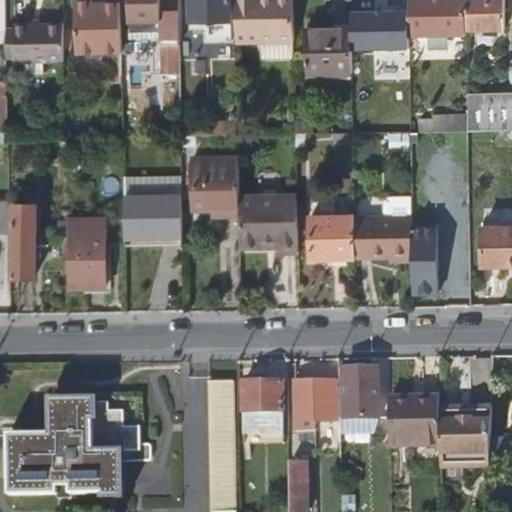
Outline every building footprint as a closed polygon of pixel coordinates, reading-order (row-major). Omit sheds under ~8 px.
[(76,0),(77,50),(122,49),(122,46),(122,27),(121,3),(93,3),(92,0),(76,0)] [(161,0),(129,0),(130,39),(162,39),(162,42),(180,41),(179,11),(162,11),(161,0)] [(192,2),(192,22),(232,21),(231,0),(197,0),(198,1),(192,2)] [(294,57),(294,42),(292,0),(269,0),(270,1),(260,1),(259,0),(237,0),(238,42),(264,42),(264,57),(294,57)] [(466,31),(465,0),(407,0),(408,36),(466,35),(466,31)] [(465,0),(466,31),(505,31),(505,0),(465,0)] [(356,18),(357,56),(368,56),(367,17),(356,18)] [(40,61),(66,61),(65,23),(17,23),(17,28),(18,57),(17,62),(22,61),(22,74),(41,74),(40,61)] [(7,28),(8,55),(8,57),(18,57),(17,28),(7,28)] [(306,74),(352,73),(351,28),(306,28),(306,74)] [(505,132),(511,131),(511,93),(467,94),(467,118),(468,133),(505,132)] [(467,118),(434,118),(434,133),(468,133),(467,118)] [(181,124),(181,137),(239,136),(239,123),(181,124)] [(284,135),(295,135),(295,126),(284,126),(284,135)] [(240,210),(240,196),(239,155),(194,156),(195,211),(240,210)] [(298,252),(297,195),(240,196),(240,210),(241,247),(278,247),(278,252),(298,252)] [(182,197),(125,198),(126,240),(183,239),(182,197)] [(0,232),(11,232),(11,198),(0,198),(0,232)] [(15,205),(16,276),(39,276),(37,205),(15,205)] [(355,218),(355,217),(310,217),(311,260),(355,259),(355,218)] [(107,218),(68,219),(70,288),(107,288),(107,218)] [(412,228),(412,218),(355,218),(355,259),(412,259),(412,228)] [(412,259),(413,265),(417,265),(417,294),(439,294),(437,227),(412,228),(412,259)] [(511,227),(482,228),(483,267),(511,266),(511,227)] [(346,371),(347,423),(381,422),(380,370),(346,371)] [(244,382),(246,435),(286,433),(284,381),(244,382)] [(340,404),(340,382),(296,383),(296,405),(297,405),(297,434),(316,434),(316,424),(341,424),(340,404)] [(209,383),(213,511),(238,511),(234,383),(209,383)] [(389,401),(391,445),(441,444),(440,409),(440,399),(389,401)] [(9,435),(11,496),(60,496),(59,487),(71,487),(72,495),(103,494),(103,500),(136,499),(135,464),(155,464),(154,447),(141,447),(141,431),(125,431),(125,413),(111,413),(111,404),(55,405),(55,434),(9,435)] [(473,408),(440,409),(441,444),(442,486),(463,486),(462,465),(491,464),(491,455),(492,414),(473,415),(473,408)] [(291,454),(292,465),(304,465),(305,454),(291,454)] [(292,465),(293,501),(309,500),(309,465),(304,465),(292,465)] [(506,483),(491,483),(490,491),(506,491),(506,483)] [(490,491),(490,504),(506,505),(506,491),(490,491)]
